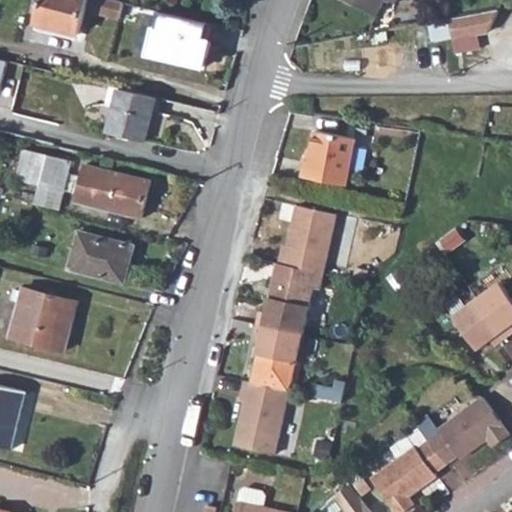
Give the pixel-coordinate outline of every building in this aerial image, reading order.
[(44,0),(39,25),(81,36),(89,0),(44,0)] [(109,0),(102,0),(99,15),(119,20),(122,11),(127,13),(126,19),(136,21),(139,7),(109,0)] [(342,0),(379,16),(387,0),(342,0)] [(498,9),(446,19),(451,38),(487,32),(498,9)] [(160,30),(153,58),(209,69),(216,41),(211,41),(215,26),(167,16),(163,31),(160,30)] [(0,88),(3,89),(11,58),(0,55),(0,88)] [(159,97),(122,87),(111,130),(149,139),(159,97)] [(305,158),(302,175),(345,182),(353,135),(312,129),(308,158),(305,158)] [(38,186),(33,204),(59,211),(72,162),(26,150),(18,180),(38,186)] [(87,165),(77,202),(142,219),(153,182),(87,165)] [(284,245),(280,263),(297,267),(324,272),(336,214),(296,206),(288,246),(284,245)] [(80,233),(70,270),(125,284),(135,246),(80,233)] [(257,313),(255,324),(300,333),(306,306),(310,286),(272,278),(265,314),(257,313)] [(498,283),(476,300),(504,338),(511,331),(511,328),(510,324),(511,322),(511,302),(506,294),(498,283)] [(25,289),(11,337),(67,352),(80,303),(25,289)] [(476,300),(452,317),(460,329),(475,349),(488,340),(492,346),(504,338),(476,300)] [(300,333),(255,324),(253,337),(259,339),(249,384),(287,392),(300,333)] [(242,402),(234,442),(274,451),(287,392),(249,384),(242,382),(238,400),(242,402)] [(0,385),(0,448),(13,451),(28,392),(0,385)] [(440,434),(430,442),(446,463),(456,457),(460,460),(488,439),(493,446),(510,434),(481,397),(437,430),(440,434)] [(371,479),(380,490),(396,511),(405,511),(416,504),(410,496),(437,476),(435,472),(446,463),(430,442),(419,450),(415,446),(371,479)] [(372,511),(354,487),(336,499),(344,511),(372,511)] [(265,511),(257,510),(259,499),(256,494),(240,491),(236,492),(231,511),(265,511)]
